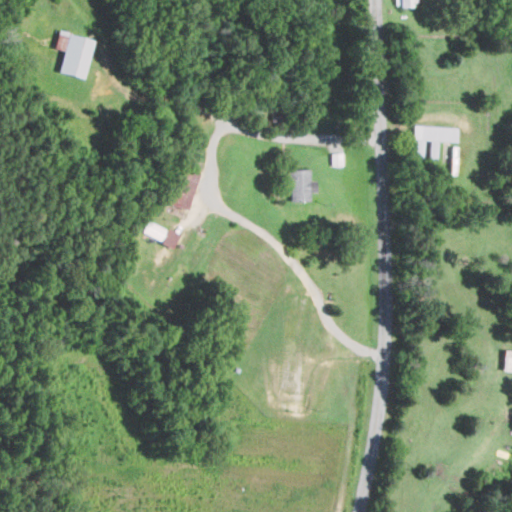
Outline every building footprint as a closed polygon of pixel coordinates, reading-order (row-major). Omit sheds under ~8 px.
[(82,78),(92,39),(55,30),(51,48),(61,50),(55,72),(82,78)] [(436,141),(455,142),(456,126),(411,124),(410,138),(415,138),(413,159),(421,159),(422,139),(428,140),(427,160),(435,160),(436,141)] [(167,204),(187,209),(195,170),(175,166),(167,204)] [(307,168),(287,169),(288,200),(308,199),(308,192),(313,191),(313,179),(307,180),(307,168)] [(172,246),(177,233),(145,220),(140,233),(172,246)]
